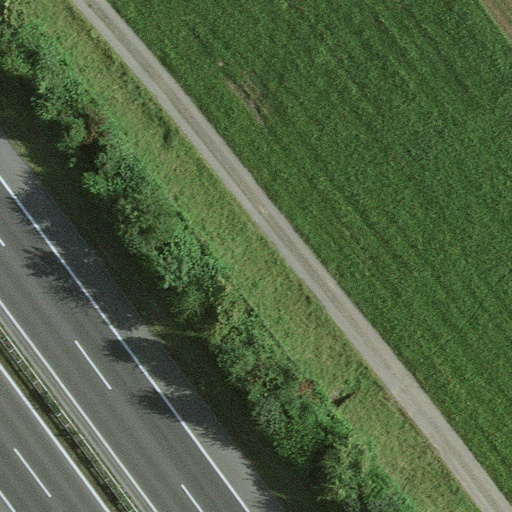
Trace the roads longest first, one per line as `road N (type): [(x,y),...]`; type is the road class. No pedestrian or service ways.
road 1 (track): [(88,0),(499,511)]
road 2 (motorway): [(195,511),(0,245)]
